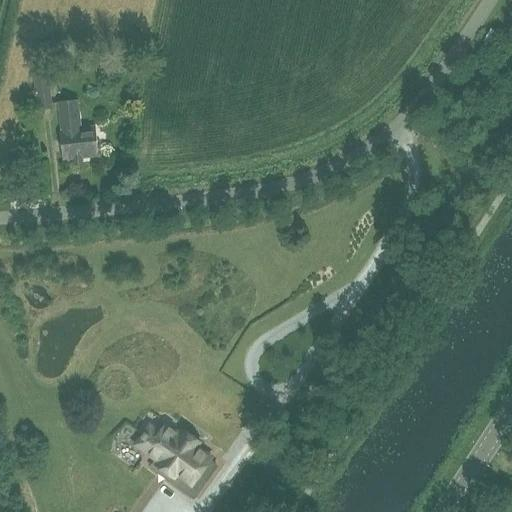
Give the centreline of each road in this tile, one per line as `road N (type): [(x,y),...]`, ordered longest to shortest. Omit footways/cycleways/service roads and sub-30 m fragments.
road 1 (unclassified): [(0,218),(211,197),(316,174),(388,132),(428,91),(486,0)]
road 2 (tertiary): [(444,511),(511,408)]
